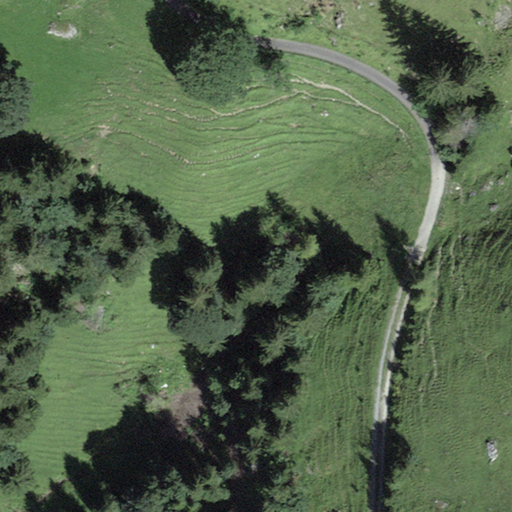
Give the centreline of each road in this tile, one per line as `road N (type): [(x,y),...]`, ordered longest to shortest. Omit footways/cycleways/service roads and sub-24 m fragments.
road 1 (track): [(442,162),(382,365),(370,511)]
road 2 (track): [(442,162),(417,112),(371,75),(313,51),(234,37),(173,0)]
